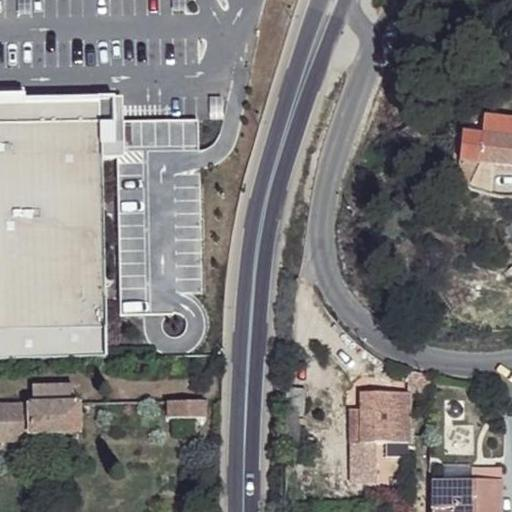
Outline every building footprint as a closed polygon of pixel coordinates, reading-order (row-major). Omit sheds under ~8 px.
[(0,99),(0,327),(105,325),(100,96),(0,99)] [(511,122),(484,120),(482,137),(464,136),(457,167),(468,183),(475,180),(469,165),(511,168),(511,122)] [(20,386),(20,405),(51,406),(50,400),(55,400),(55,406),(72,405),(72,386),(20,386)] [(411,393),(361,393),(362,408),(351,407),(351,442),(389,442),(411,442),(411,393)] [(0,406),(0,437),(30,437),(79,436),(79,406),(72,405),(55,406),(55,400),(50,400),(51,406),(20,405),(0,406)] [(169,403),(169,417),(207,416),(207,401),(169,403)] [(304,415),(290,415),(291,448),(304,447),(304,415)] [(0,437),(0,445),(29,445),(30,437),(0,437)] [(411,442),(389,442),(388,459),(411,459),(411,442)] [(304,449),(293,449),(295,467),(309,466),(309,453),(304,453),(304,449)] [(472,470),(471,479),(501,480),(500,470),(472,470)] [(471,479),(431,480),(431,511),(501,511),(501,480),(471,479)]
